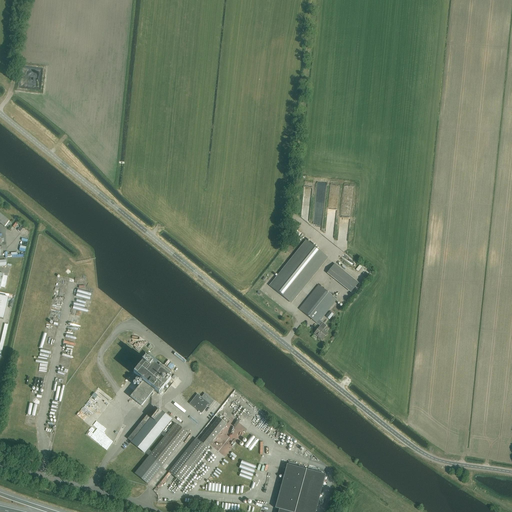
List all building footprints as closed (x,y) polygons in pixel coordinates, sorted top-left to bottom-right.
[(0,223),(5,227),(9,221),(0,213),(0,223)] [(17,221),(8,230),(14,236),(16,234),(12,230),(19,222),(17,221)] [(270,286),(291,303),(328,258),(306,241),(270,286)] [(334,265),(327,274),(352,293),(359,283),(334,265)] [(320,326),(315,333),(314,334),(322,340),(328,334),(322,329),(325,325),(320,321),(337,300),(318,285),(299,309),(317,324),(320,326)] [(81,300),(91,302),(94,288),(83,286),(81,300)] [(0,318),(3,320),(8,298),(0,296),(0,318)] [(0,353),(3,354),(9,323),(5,323),(0,351),(0,353)] [(50,340),(51,332),(53,332),(53,326),(46,325),(44,339),(50,340)] [(74,348),(74,345),(76,341),(65,338),(64,342),(68,343),(67,347),(74,348)] [(143,382),(130,398),(141,407),(154,391),(159,394),(171,379),(167,377),(170,373),(158,363),(155,367),(146,359),(134,374),(143,382)] [(190,404),(202,413),(208,406),(209,407),(214,401),(205,394),(202,397),(197,394),(190,404)] [(92,398),(78,416),(83,420),(94,406),(99,411),(103,406),(92,398)] [(148,449),(161,434),(163,431),(171,420),(158,409),(131,442),(145,453),(148,449)] [(169,472),(181,483),(209,449),(207,448),(226,424),(227,423),(220,418),(219,419),(218,418),(199,441),(196,439),(169,472)] [(135,474),(148,485),(189,434),(176,423),(167,434),(163,431),(161,434),(165,437),(152,452),(148,449),(145,453),(149,456),(135,474)] [(299,451),(300,447),(286,441),(284,446),(299,451)] [(278,511),(294,511),(306,470),(287,465),(275,508),(279,509),(278,511)] [(306,470),(307,469),(306,469),(306,470),(294,511),(315,511),(326,475),(306,470)] [(263,502),(265,500),(261,495),(259,496),(257,493),(254,495),(257,498),(258,497),(263,502)]
